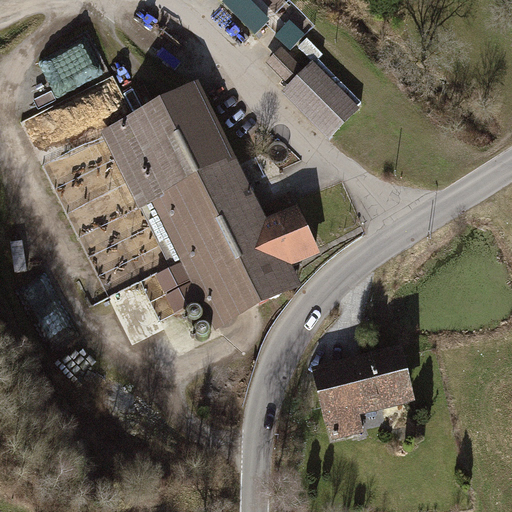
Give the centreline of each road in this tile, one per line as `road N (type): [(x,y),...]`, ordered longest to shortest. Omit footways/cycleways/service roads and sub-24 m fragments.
road 1 (residential): [(410,229),(223,34),(154,0)]
road 2 (tertiary): [(257,511),(267,395),(298,324),(339,280),(410,229)]
road 3 (tertiary): [(410,229),(511,165)]
